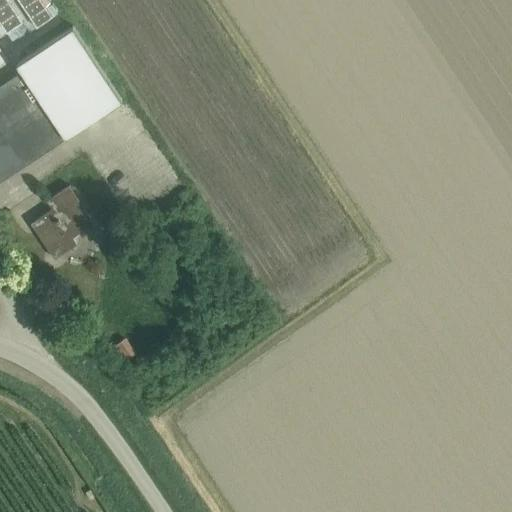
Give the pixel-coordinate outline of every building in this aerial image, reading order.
[(17,64),(22,71),(66,137),(122,100),(73,26),(17,64)] [(0,48),(0,67),(8,61),(0,48)] [(0,180),(66,137),(22,71),(21,71),(16,64),(0,73),(0,180)] [(119,130),(108,137),(120,155),(130,148),(119,130)] [(97,176),(110,167),(90,138),(77,148),(97,176)] [(72,237),(94,222),(68,185),(46,200),(52,208),(30,223),(54,258),(76,243),(72,237)] [(113,352),(124,340),(110,328),(100,339),(113,352)]
